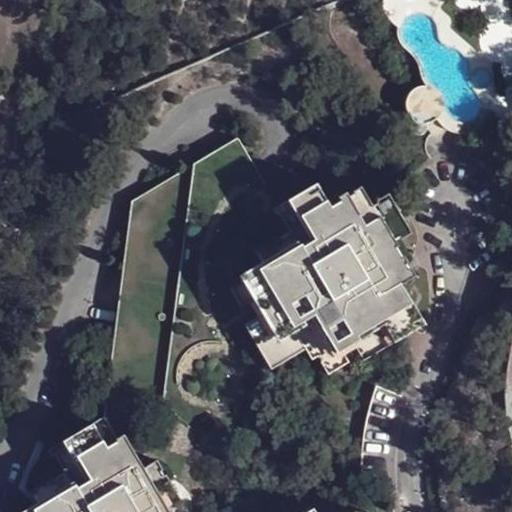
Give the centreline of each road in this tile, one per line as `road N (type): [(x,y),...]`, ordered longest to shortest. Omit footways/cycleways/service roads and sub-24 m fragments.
road 1 (residential): [(0,498),(120,187),(174,124),(205,102),(232,96),(262,98),(278,118),(281,148),(267,165)]
road 2 (residential): [(413,511),(405,462),(414,410),(431,393),(455,313),(454,206)]
